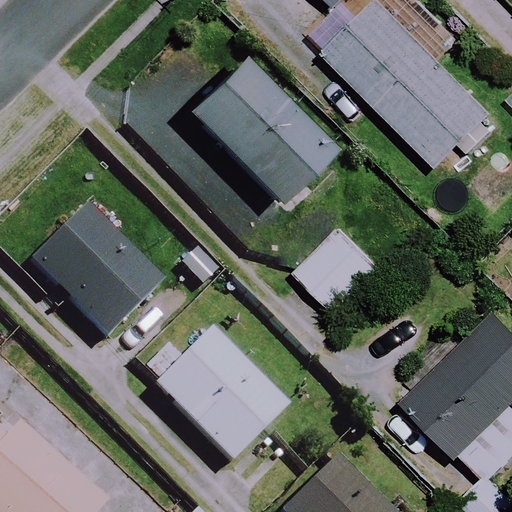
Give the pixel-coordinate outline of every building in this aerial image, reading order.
[(493,112),(380,1),(327,54),(440,165),(493,112)] [(328,150),(235,56),(179,112),(272,205),(328,150)] [(153,288),(79,213),(24,268),(98,343),(153,288)] [(378,271),(341,233),(295,278),(333,316),(378,271)] [(466,450),(489,473),(511,449),(511,325),(496,310),(405,401),(461,455),(466,450)] [(162,351),(141,373),(154,386),(147,393),(223,469),(278,414),(202,338),(176,364),(162,351)] [(20,452),(0,434),(0,511),(96,511),(97,511),(26,446),(20,452)] [(377,511),(326,464),(280,511),(377,511)] [(511,511),(511,505),(487,481),(461,507),(466,511),(511,511)]
